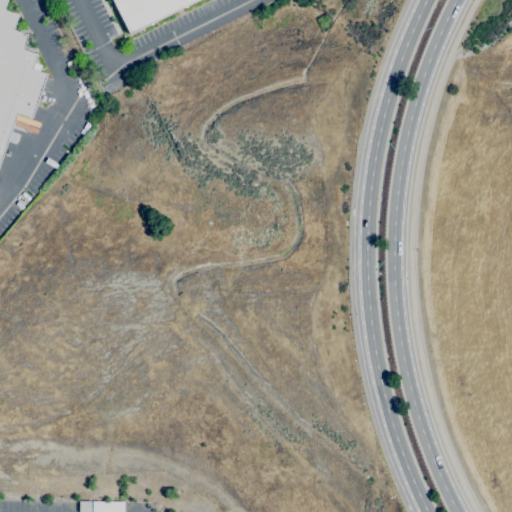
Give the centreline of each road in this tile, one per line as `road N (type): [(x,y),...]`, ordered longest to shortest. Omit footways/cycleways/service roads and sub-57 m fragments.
road 1 (secondary): [(458,511),(419,420),(393,267),(405,137),(455,0)]
road 2 (secondary): [(426,0),(394,75),(372,176),(368,311),(381,389),(427,511)]
